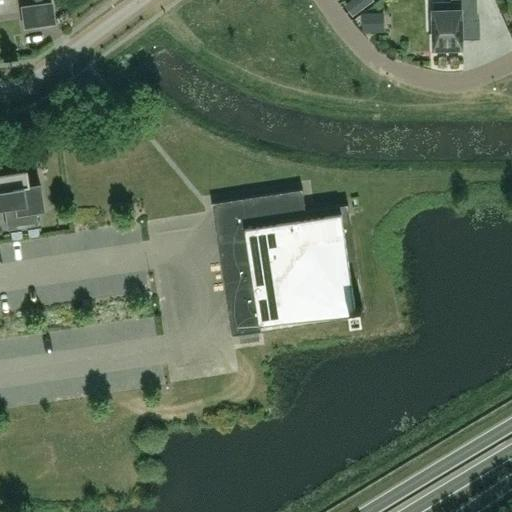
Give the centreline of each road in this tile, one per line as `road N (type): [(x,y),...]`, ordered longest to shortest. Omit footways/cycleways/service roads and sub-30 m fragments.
road 1 (residential): [(323,0),(371,58),(404,76),(467,81),(511,64)]
road 2 (unclassified): [(0,89),(43,74),(143,0)]
road 3 (trunk): [(511,427),(370,511)]
